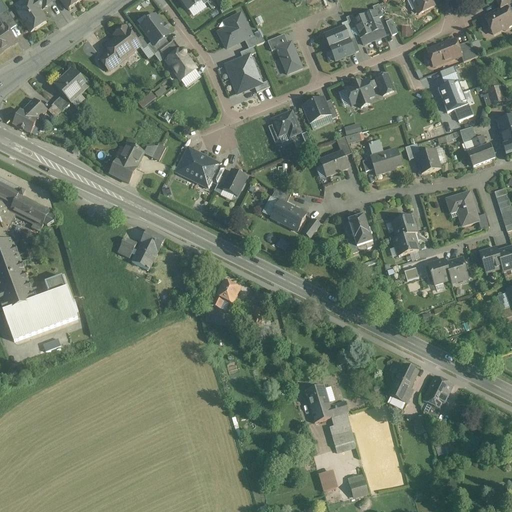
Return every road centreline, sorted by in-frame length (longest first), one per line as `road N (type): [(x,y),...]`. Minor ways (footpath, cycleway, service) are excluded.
road 1 (primary): [(0,137),(511,393)]
road 2 (residential): [(319,86),(232,119),(207,61),(160,0)]
road 3 (residential): [(511,166),(362,201),(338,196)]
road 4 (residential): [(446,0),(452,13),(437,33),(319,86)]
road 5 (tertiary): [(122,0),(0,81)]
